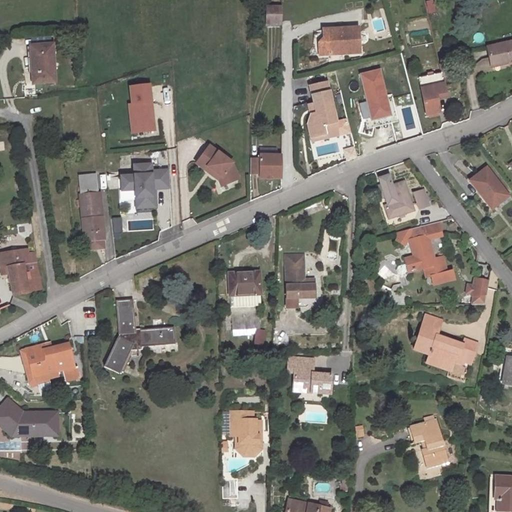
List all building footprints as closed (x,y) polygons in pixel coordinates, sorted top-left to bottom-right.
[(282,26),(283,8),(266,8),(266,26),(282,26)] [(360,31),(328,32),(329,57),(361,55),(360,31)] [(329,57),(328,32),(324,33),(324,40),(319,45),(320,58),(329,57)] [(511,40),(488,47),(492,62),(503,60),(504,64),(511,62),(511,40)] [(53,46),(33,47),(35,83),(56,82),(53,46)] [(363,88),(382,83),(380,73),(361,77),(363,88)] [(435,89),(442,87),(440,76),(417,81),(425,117),(438,115),(435,102),(437,102),(435,89)] [(325,81),(308,85),(312,103),(315,112),(309,114),(307,127),(310,137),(325,133),(323,127),(324,124),(335,121),(325,81)] [(363,88),(366,102),(370,121),(389,117),(385,98),(382,83),(363,88)] [(151,85),(131,87),(133,105),(130,105),(132,122),(139,121),(140,133),(156,131),(151,85)] [(446,100),(442,87),(435,89),(437,102),(446,100)] [(370,121),(366,102),(359,104),(365,133),(398,126),(391,97),(385,98),(389,117),(370,121)] [(350,131),(347,118),(338,120),(341,133),(350,131)] [(139,121),(132,122),(133,134),(140,133),(139,121)] [(325,133),(310,137),(310,140),(338,134),(335,121),(324,124),(323,127),(325,133)] [(357,161),(354,147),(344,150),(348,164),(357,161)] [(259,157),(280,157),(276,149),(259,149),(259,157)] [(207,152),(195,170),(219,186),(223,180),(226,189),(238,184),(231,169),(207,152)] [(281,181),(281,157),(280,157),(259,157),(259,160),(258,177),(258,179),(272,179),(273,181),(281,181)] [(250,160),(250,177),(258,177),(259,160),(250,160)] [(468,176),(472,171),(459,160),(455,165),(468,176)] [(135,166),(135,176),(122,177),(123,191),(136,190),(137,209),(154,208),(153,190),(171,189),(170,171),(152,172),(152,165),(135,166)] [(506,196),(485,168),(469,181),(490,207),(506,196)] [(394,174),(384,178),(390,195),(394,206),(391,207),(396,221),(415,214),(419,206),(411,183),(399,187),(394,174)] [(95,175),(78,177),(86,248),(106,246),(100,190),(96,190),(95,175)] [(431,191),(420,195),(425,210),(436,206),(431,191)] [(394,206),(390,195),(386,196),(390,208),(391,207),(394,206)] [(124,234),(124,217),(114,217),(114,234),(124,234)] [(447,236),(444,225),(405,233),(407,242),(416,239),(424,238),(426,247),(417,249),(419,256),(410,258),(411,263),(402,265),(400,270),(402,276),(405,278),(410,276),(413,271),(428,269),(430,278),(435,276),(437,285),(458,280),(456,271),(451,272),(447,257),(438,259),(433,239),(447,236)] [(416,239),(417,249),(426,247),(424,238),(416,239)] [(29,246),(0,250),(0,252),(2,265),(11,264),(16,295),(43,290),(37,254),(31,255),(29,246)] [(305,287),(305,282),(305,268),(305,260),(287,260),(287,309),(299,309),(299,300),(314,300),(316,300),(316,287),(305,287)] [(262,270),(231,271),(233,306),(263,306),(262,270)] [(485,305),(489,280),(474,277),(469,305),(485,305)] [(139,328),(136,298),(119,299),(121,332),(103,367),(117,375),(134,345),(177,342),(175,326),(139,328)] [(314,304),(314,300),(299,300),(299,309),(305,309),(314,304)] [(430,314),(427,322),(442,328),(445,320),(430,314)] [(261,317),(234,317),(235,328),(261,328),(261,317)] [(457,359),(467,363),(472,365),(480,345),(468,340),(465,346),(439,336),(442,328),(427,322),(416,349),(432,355),(430,360),(452,369),(455,362),(457,359)] [(267,330),(259,328),(257,343),(265,344),(267,330)] [(49,346),(48,341),(27,348),(35,375),(59,369),(65,367),(68,379),(83,374),(80,362),(76,364),(69,341),(53,345),(49,346)] [(35,375),(27,348),(22,349),(31,381),(60,373),(59,369),(35,375)] [(311,393),(330,395),(331,376),(312,374),(313,359),(289,357),(288,367),(295,367),(294,384),(311,386),(311,393)] [(452,369),(430,360),(428,363),(451,372),(452,369)] [(467,378),(451,372),(449,377),(465,383),(467,378)] [(12,400),(0,413),(0,422),(15,435),(26,435),(25,431),(40,431),(40,436),(62,435),(62,412),(27,413),(12,400)] [(254,414),(232,414),(231,439),(238,439),(238,452),(245,459),(255,458),(262,451),(263,423),(254,422),(254,414)] [(448,464),(436,421),(409,430),(413,444),(425,441),(428,451),(423,452),(428,471),(448,464)] [(240,500),(240,475),(225,475),(225,500),(240,500)] [(511,511),(511,478),(496,477),(495,500),(499,500),(497,511),(511,511)] [(349,484),(341,483),(341,494),(348,495),(349,484)]
